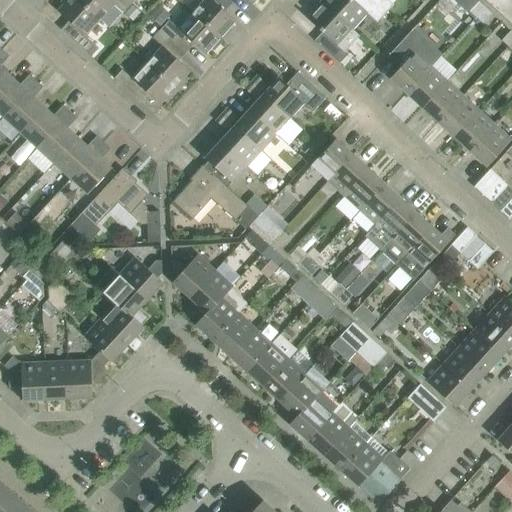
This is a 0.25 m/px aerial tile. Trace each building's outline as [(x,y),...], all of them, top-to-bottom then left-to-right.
[(100,20),(77,0),(62,0),(60,3),(63,5),(57,11),(85,36),(100,20)] [(77,0),(100,20),(114,3),(124,12),(132,3),(128,0),(77,0)] [(203,0),(192,13),(222,40),(232,30),(229,27),(235,21),(221,8),(227,0),(203,0)] [(321,0),(321,1),(351,29),(366,13),(376,23),(385,14),(369,0),(321,0)] [(369,0),(385,14),(393,5),(387,0),(369,0)] [(511,0),(483,0),(511,26),(511,0)] [(321,1),(306,18),(322,32),(314,41),(339,64),(347,55),(344,52),(359,36),(351,29),(321,1)] [(469,12),(475,18),(484,8),(478,2),(469,12)] [(141,11),(132,3),(124,12),(133,20),(141,11)] [(147,17),(155,24),(160,29),(168,20),(171,17),(158,5),(147,17)] [(475,18),(482,24),(491,14),(484,8),(475,18)] [(213,50),(222,40),(192,13),(177,29),(205,54),(210,48),(213,50)] [(168,20),(160,29),(167,35),(175,26),(168,20)] [(149,31),(154,36),(160,29),(155,24),(149,31)] [(158,44),(167,35),(160,29),(154,36),(152,38),(158,44)] [(412,29),(387,57),(399,68),(389,78),(406,93),(430,67),(441,55),(412,29)] [(501,41),(507,47),(511,41),(511,32),(510,31),(501,41)] [(88,39),(80,48),(86,53),(94,44),(88,39)] [(162,46),(147,63),(176,90),(186,80),(183,78),(189,71),(162,46)] [(0,65),(9,56),(1,50),(0,51),(0,85),(9,75),(0,66),(0,65)] [(167,100),(176,90),(147,63),(132,79),(128,76),(121,70),(113,79),(136,99),(144,91),(159,104),(165,98),(167,100)] [(430,67),(406,93),(422,108),(446,81),(430,67)] [(278,78),(263,94),(290,118),(303,104),(304,102),(312,110),(324,97),(298,74),(287,86),(286,84),(278,78)] [(20,85),(9,75),(0,85),(0,114),(2,117),(35,81),(29,75),(20,85)] [(257,76),(251,83),(260,92),(264,87),(264,83),(257,76)] [(42,87),(35,81),(2,117),(19,132),(43,106),(33,97),(42,87)] [(422,108),(438,122),(462,96),(446,81),(422,108)] [(256,96),(260,92),(251,83),(244,89),(252,96),(256,96)] [(263,94),(249,110),(275,134),(290,118),(263,94)] [(462,96),(438,122),(454,137),(478,111),(462,96)] [(53,115),(43,106),(19,132),(36,148),(69,112),(62,105),(53,115)] [(227,108),(221,115),(231,123),(235,119),(235,115),(227,108)] [(249,110),(234,126),(260,150),(275,134),(249,110)] [(454,137),(470,152),(494,126),(478,111),(454,137)] [(76,118),(69,112),(36,148),(53,163),(77,137),(67,128),(76,118)] [(227,128),(231,123),(221,115),(215,121),(223,128),(227,128)] [(234,126),(219,142),(245,166),(260,150),(234,126)] [(494,126),(470,152),(486,167),(510,141),(494,126)] [(87,146),(77,137),(53,163),(70,179),(103,143),(96,136),(87,146)] [(311,165),(327,181),(351,154),(335,139),(311,165)] [(206,160),(202,165),(227,187),(231,182),(245,166),(219,142),(204,159),(206,160)] [(110,149),(103,143),(70,179),(87,194),(111,168),(100,159),(110,149)] [(511,163),(511,159),(505,152),(493,166),(502,175),(511,163)] [(367,169),(351,154),(327,181),(343,195),(367,169)] [(227,187),(202,165),(189,179),(191,181),(172,202),(192,220),(211,199),(245,230),(252,222),(259,215),(246,203),(227,187)] [(148,242),(160,242),(159,212),(147,212),(146,208),(140,202),(147,195),(135,183),(137,181),(122,168),(70,224),(71,225),(89,242),(100,230),(96,226),(117,203),(147,230),(148,242)] [(383,184),(367,169),(343,195),(359,210),(383,184)] [(473,187),(482,195),(498,178),(489,170),(473,187)] [(482,195),(491,204),(507,186),(503,182),(498,178),(482,195)] [(399,198),(383,184),(359,210),(375,225),(399,198)] [(491,204),(499,212),(511,197),(511,190),(507,186),(491,204)] [(0,193),(0,210),(8,201),(0,193)] [(254,195),(246,203),(259,215),(261,212),(267,207),(254,195)] [(511,197),(499,212),(509,220),(511,216),(511,197)] [(375,225),(364,236),(380,251),(415,213),(399,198),(375,225)] [(7,223),(19,233),(28,223),(16,212),(7,223)] [(266,235),(275,225),(261,212),(259,215),(252,222),(266,235)] [(415,213),(380,251),(396,266),(431,228),(415,213)] [(266,235),(272,241),(281,231),(275,225),(266,235)] [(431,228),(396,266),(412,281),(447,242),(454,235),(447,228),(440,235),(431,228)] [(450,245),(459,253),(475,235),(466,228),(450,245)] [(254,248),(261,254),(269,246),(252,230),(245,237),(255,246),(254,248)] [(281,231),(272,241),(279,247),(288,237),(281,231)] [(459,253),(468,261),(484,243),(475,235),(459,253)] [(61,242),(55,248),(65,257),(69,261),(75,254),(61,242)] [(493,251),(484,243),(468,261),(477,269),(482,263),(493,251)] [(285,261),(269,246),(261,254),(268,260),(269,258),(279,267),(285,261)] [(59,264),(65,257),(55,248),(49,255),(59,264)] [(298,264),(304,270),(313,260),(307,254),(298,264)] [(172,282),(189,298),(215,271),(197,255),(185,268),(177,260),(171,260),(171,273),(177,277),(172,282)] [(146,300),(162,283),(157,278),(162,273),(161,260),(155,261),(147,269),(134,257),(118,275),(146,300)] [(313,260),(304,270),(311,276),(320,266),(313,260)] [(302,276),(285,261),(279,267),(289,276),(296,283),(302,276)] [(23,277),(29,270),(20,262),(14,269),(23,277)] [(418,280),(430,291),(445,275),(433,264),(418,280)] [(137,310),(146,300),(118,275),(108,266),(92,283),(102,293),(114,303),(115,303),(131,317),(131,316),(140,324),(146,318),(137,310)] [(37,278),(29,270),(23,277),(27,280),(23,285),(40,301),(44,297),(43,284),(41,282),(37,278)] [(232,286),(215,271),(189,298),(205,313),(206,313),(220,298),(221,298),(229,290),(232,286)] [(306,305),(313,298),(319,292),(302,276),(296,283),(290,290),(306,305)] [(46,301),(55,310),(59,313),(74,297),(55,279),(47,288),(49,298),(46,301)] [(415,308),(430,291),(418,280),(403,297),(415,308)] [(330,293),(336,299),(345,289),(338,283),(330,293)] [(345,289),(336,299),(343,305),(352,295),(345,289)] [(212,341),(237,313),(245,305),(229,290),(221,298),(220,298),(206,313),(205,313),(195,324),(208,337),(212,341)] [(319,292),(313,298),(306,305),(323,321),(330,314),(336,307),(319,292)] [(388,314),(400,324),(415,308),(403,297),(388,314)] [(488,314),(511,335),(511,303),(504,297),(488,314)] [(49,316),(55,310),(46,301),(42,305),(42,310),(49,316)] [(115,303),(114,303),(99,319),(127,344),(135,351),(142,343),(134,336),(143,327),(140,324),(131,316),(131,317),(115,303)] [(362,304),(353,314),(369,329),(378,318),(372,312),(362,304)] [(212,341),(229,356),(254,328),(237,313),(212,341)] [(343,314),(337,320),(346,329),(352,322),(343,314)] [(388,314),(379,324),(386,330),(390,335),(400,324),(388,314)] [(473,331),(480,337),(501,356),(511,343),(511,335),(488,314),(473,331)] [(99,351),(109,360),(111,362),(127,344),(99,319),(84,337),(99,351)] [(346,329),(340,336),(357,351),(369,338),(368,337),(352,322),(346,329)] [(271,344),(254,328),(229,356),(246,371),(271,344)] [(458,348),(485,373),(501,356),(480,337),(473,331),(467,337),(458,348)] [(271,344),(246,371),(263,387),(288,359),(296,350),(279,335),(271,344)] [(369,338),(357,351),(374,366),(386,353),(376,344),(369,338)] [(442,364),(470,390),(485,373),(458,348),(442,364)] [(67,361),(69,399),(92,398),(92,384),(105,384),(104,365),(109,360),(99,351),(90,360),(67,361)] [(390,368),(395,362),(386,353),(374,366),(380,372),(386,365),(390,368)] [(13,356),(4,366),(8,369),(8,388),(22,387),(22,401),(46,400),(44,362),(21,363),(13,356)] [(305,374),(288,359),(263,387),(280,402),(305,374)] [(67,361),(44,362),(46,400),(69,399),(67,361)] [(470,390),(442,364),(426,382),(454,407),(470,390)] [(296,417),(321,390),(328,383),(311,368),(305,374),(280,402),(296,417)] [(446,408),(420,384),(407,398),(433,422),(446,408)] [(289,424),(306,440),(332,412),(316,398),(322,390),(321,390),(296,417),(289,424)] [(157,445),(171,422),(156,412),(141,435),(157,445)] [(349,428),(332,412),(306,440),(323,455),(349,428)] [(340,471),(371,437),(354,422),(349,428),(323,455),(340,471)] [(511,423),(497,441),(511,454),(511,423)] [(409,469),(390,451),(388,453),(371,437),(340,471),(376,504),(379,501),(380,502),(399,481),(398,481),(409,469)] [(109,485),(88,507),(93,511),(143,511),(190,466),(168,444),(151,461),(139,449),(119,469),(139,490),(127,502),(109,485)] [(491,455),(486,462),(494,469),(500,463),(491,455)] [(511,473),(509,471),(494,487),(511,502),(511,501),(511,473)] [(0,505),(12,493),(0,482),(0,505)] [(25,511),(28,508),(12,493),(0,505),(0,511),(25,511)] [(234,511),(274,511),(262,501),(257,506),(248,497),(234,511)] [(442,509),(439,511),(470,511),(460,502),(457,506),(451,500),(442,509)]
